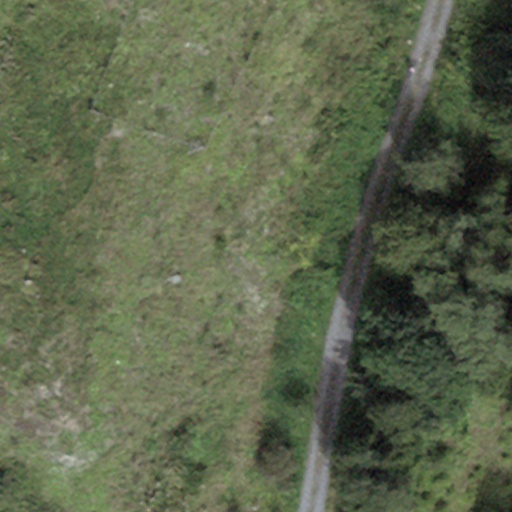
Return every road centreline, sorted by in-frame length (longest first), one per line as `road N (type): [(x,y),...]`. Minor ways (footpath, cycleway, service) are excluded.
road 1 (track): [(313,511),(351,291),(435,0)]
road 2 (track): [(0,311),(38,262),(21,209),(0,183)]
